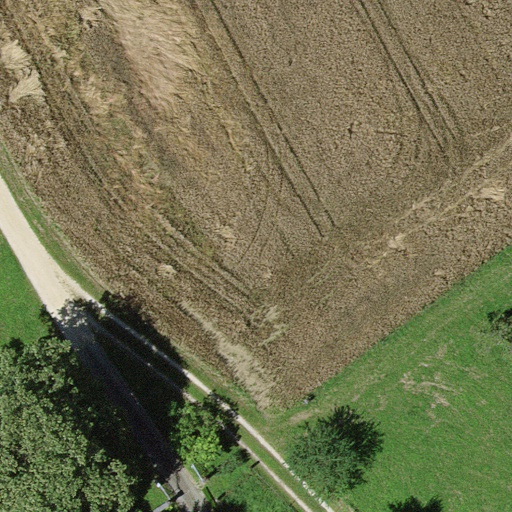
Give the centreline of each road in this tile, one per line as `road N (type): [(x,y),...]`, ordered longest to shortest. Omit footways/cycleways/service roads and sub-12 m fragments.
road 1 (track): [(0,191),(88,349),(200,511)]
road 2 (track): [(323,511),(194,393),(50,282)]
